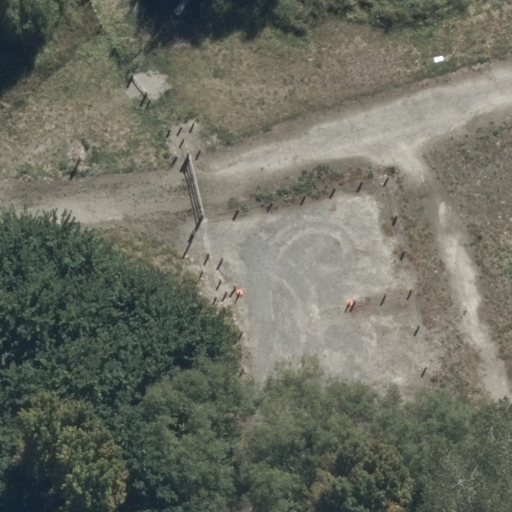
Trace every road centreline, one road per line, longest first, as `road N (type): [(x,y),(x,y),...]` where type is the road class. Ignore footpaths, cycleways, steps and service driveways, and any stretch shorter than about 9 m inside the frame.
road 1 (track): [(283,426),(361,132)]
road 2 (track): [(283,426),(511,482)]
